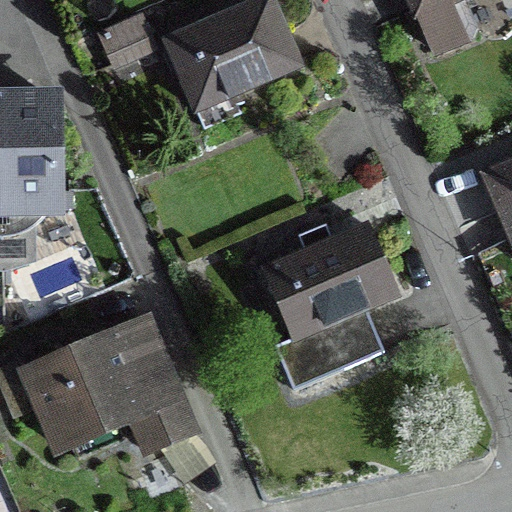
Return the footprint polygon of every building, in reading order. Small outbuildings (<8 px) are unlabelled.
[(461,0),(404,0),(428,53),(437,57),(470,43),(473,34),(459,1),(461,0)] [(291,64),(281,39),(266,4),(165,47),(201,132),(236,117),(228,99),(294,71),(291,64)] [(111,69),(150,51),(137,21),(97,39),(111,69)] [(53,146),(52,104),(0,105),(0,243),(11,242),(23,237),(36,228),(46,215),(54,215),(54,173),(59,173),(58,146),(53,146)] [(511,168),(482,181),(511,251),(511,168)] [(395,302),(365,231),(328,247),(322,231),(296,242),(303,257),(260,276),(289,343),(272,350),(292,396),(380,358),(363,316),(395,302)] [(190,437),(143,327),(26,376),(60,455),(130,425),(144,457),(190,437)]
